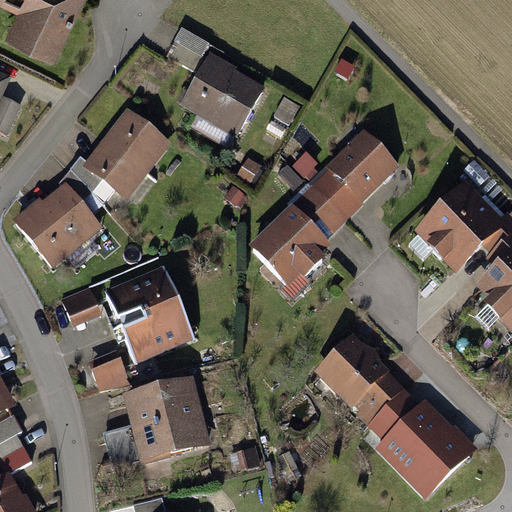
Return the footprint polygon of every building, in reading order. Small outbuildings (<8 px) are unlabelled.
[(84,0),(2,0),(2,1),(24,12),(13,34),(59,55),(84,0)] [(215,44),(186,30),(178,45),(207,60),(215,44)] [(267,85),(213,57),(187,106),(242,134),(267,85)] [(16,75),(0,68),(0,127),(9,132),(20,106),(6,100),(16,75)] [(134,113),(93,162),(132,194),(173,144),(134,113)] [(333,176),(363,207),(399,171),(365,137),(329,172),(333,176)] [(363,207),(333,176),(295,213),(326,244),(363,207)] [(42,206),(19,224),(50,263),(100,224),(73,189),(45,210),(42,206)] [(481,253),(504,229),(465,192),(422,236),(461,273),(481,253)] [(326,244),(295,213),(253,254),(292,293),(304,282),(313,291),(334,270),(328,263),(337,255),(326,244)] [(500,272),(511,259),(511,227),(509,224),(504,229),(481,253),(500,272)] [(511,259),(500,272),(481,293),(511,322),(511,259)] [(167,271),(110,295),(139,366),(197,343),(167,271)] [(93,288),(63,302),(76,330),(106,316),(93,288)] [(321,380),(351,409),(386,374),(356,345),(321,380)] [(121,354),(92,364),(102,393),(130,384),(121,354)] [(0,372),(0,414),(17,406),(0,372)] [(422,409),(386,374),(351,409),(388,444),(422,409)] [(201,383),(132,400),(147,459),(215,442),(201,383)] [(426,405),(422,409),(388,444),(381,452),(431,500),(476,453),(426,405)] [(0,480),(37,463),(17,419),(0,426),(0,480)] [(136,431),(108,437),(116,470),(144,464),(136,431)] [(0,511),(24,511),(11,484),(0,489),(0,511)] [(136,511),(165,511),(163,500),(135,507),(136,511)]
